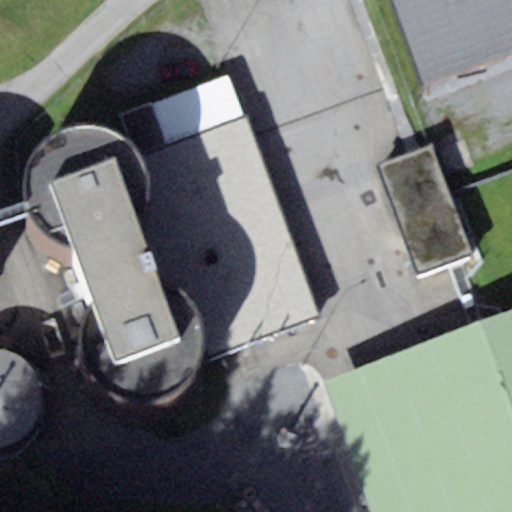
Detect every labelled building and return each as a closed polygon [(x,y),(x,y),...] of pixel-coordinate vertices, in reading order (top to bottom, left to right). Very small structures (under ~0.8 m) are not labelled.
[(511,0),(392,0),(419,81),(511,50),(511,0)] [(231,73),(120,112),(130,138),(107,127),(94,125),(71,128),(53,136),(37,147),(27,169),(27,190),(33,211),(46,231),(58,240),(70,246),(89,304),(80,323),(81,350),(94,372),(111,387),(128,398),(144,397),(159,396),(174,389),(190,376),(201,361),(318,320),(231,73)] [(471,253),(431,147),(377,168),(417,273),(471,253)] [(511,511),(511,312),(324,381),(371,511),(511,511)] [(35,372),(19,356),(0,349),(0,446),(10,445),(28,434),(40,415),(42,393),(35,372)]
